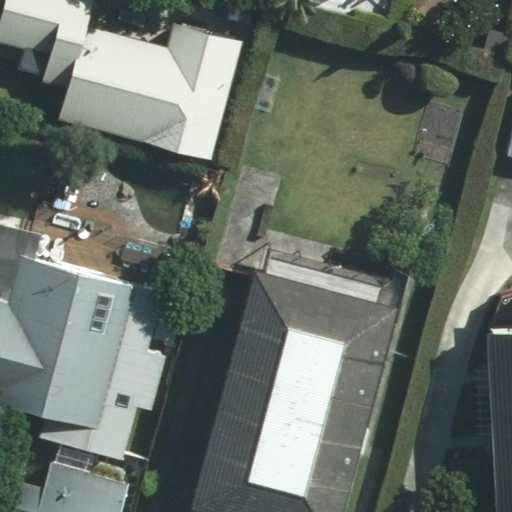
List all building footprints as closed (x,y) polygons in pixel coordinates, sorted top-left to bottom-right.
[(81,0),(0,0),(0,69),(47,82),(37,119),(202,160),(226,64),(75,27),(81,0)] [(511,97),(497,153),(511,157),(511,97)] [(0,406),(25,414),(19,434),(110,460),(131,389),(95,379),(128,262),(0,226),(0,406)] [(319,511),(378,309),(234,268),(167,502),(202,511),(319,511)] [(477,511),(511,511),(511,286),(509,286),(511,331),(467,334),(477,511)]
